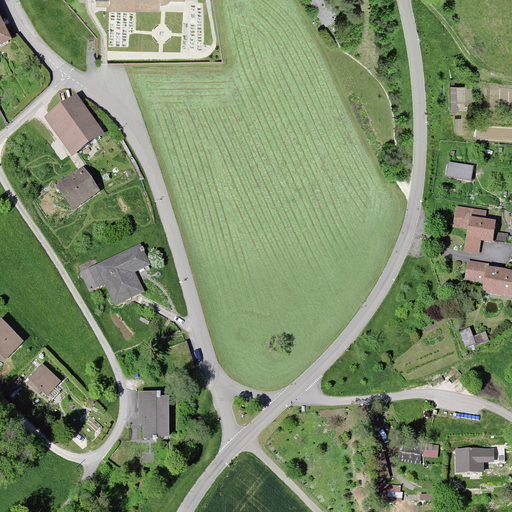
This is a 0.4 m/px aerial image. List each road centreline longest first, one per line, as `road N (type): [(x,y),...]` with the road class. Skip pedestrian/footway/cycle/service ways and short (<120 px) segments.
road 1 (tertiary): [(402,0),(418,86),(419,166),(406,239),(342,341),(285,398)]
road 2 (residential): [(63,71),(124,114),(153,172),(215,379)]
road 3 (residential): [(90,458),(121,424),(112,356),(0,178)]
road 4 (residential): [(285,398),(439,393),(511,418)]
road 5 (track): [(423,0),(488,74),(511,76)]
road 6 (unknown): [(511,240),(485,257),(449,253),(411,219)]
